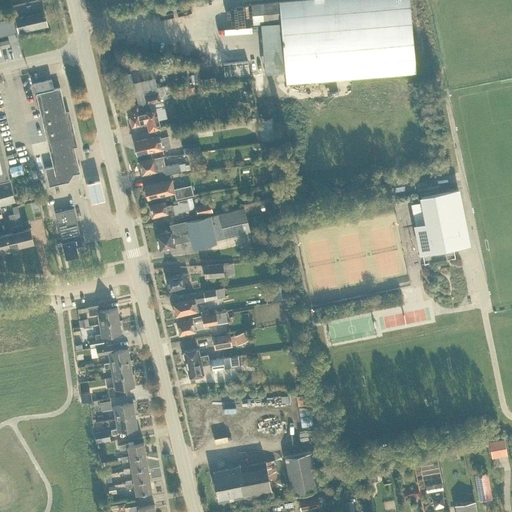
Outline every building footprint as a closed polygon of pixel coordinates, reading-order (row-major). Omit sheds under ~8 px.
[(286,83),(415,71),(408,0),(285,0),(251,3),(253,23),(260,23),(264,73),(285,71),(286,83)] [(45,26),(42,12),(15,18),(18,32),(45,26)] [(0,44),(0,47),(9,45),(8,39),(0,40),(0,44)] [(180,77),(182,86),(189,84),(188,75),(180,77)] [(65,111),(60,87),(53,89),(51,79),(33,83),(35,94),(36,94),(41,117),(65,111)] [(180,97),(186,96),(184,89),(178,90),(180,97)] [(158,120),(167,118),(164,105),(150,109),(149,103),(159,100),(158,93),(144,96),(146,103),(137,105),(136,106),(136,105),(128,107),(130,116),(128,118),(129,122),(132,124),(146,121),(148,131),(160,128),(158,120)] [(49,150),(73,144),(65,111),(41,117),(49,150)] [(261,139),(276,136),(272,116),(257,120),(261,139)] [(137,155),(169,147),(167,136),(159,138),(159,136),(134,142),(137,155)] [(0,181),(9,179),(10,179),(0,138),(0,181)] [(70,174),(69,172),(79,170),(73,144),(49,150),(53,166),(45,168),(49,186),(66,181),(65,178),(67,178),(70,174)] [(199,145),(183,147),(183,153),(200,151),(199,145)] [(142,174),(161,170),(159,161),(154,162),(153,158),(139,161),(141,167),(140,168),(141,172),(142,172),(142,174)] [(180,171),(178,163),(162,166),(164,175),(180,171)] [(89,181),(86,182),(91,201),(94,200),(102,199),(104,198),(100,178),(97,179),(89,181)] [(144,186),(147,199),(174,193),(176,199),(193,195),(191,185),(174,189),(171,180),(144,186)] [(453,247),(470,244),(459,188),(419,196),(420,202),(410,204),(420,254),(422,254),(424,264),(455,258),(453,247)] [(0,206),(15,202),(12,190),(0,193),(0,206)] [(189,209),(194,207),(194,206),(192,197),(177,200),(177,204),(165,206),(164,202),(149,205),(150,210),(150,211),(151,214),(151,215),(152,217),(167,213),(172,212),(172,214),(177,213),(177,212),(189,209)] [(194,206),(194,207),(196,216),(212,212),(210,202),(194,206)] [(75,244),(81,242),(77,222),(77,221),(76,221),(73,208),(55,212),(58,223),(62,242),(63,246),(65,256),(77,253),(75,246),(75,244)] [(215,240),(249,232),(243,208),(170,225),(171,231),(156,234),(158,243),(158,244),(158,247),(159,248),(160,250),(175,246),(174,243),(190,239),(192,249),(216,243),(215,240)] [(10,248),(21,245),(18,231),(16,225),(13,213),(8,214),(13,232),(6,234),(10,248)] [(29,228),(18,231),(21,245),(33,242),(29,228)] [(0,250),(10,248),(6,234),(0,235),(0,234),(0,250)] [(224,276),(234,275),(232,263),(222,264),(222,263),(203,266),(204,278),(224,276)] [(183,281),(189,279),(187,272),(180,274),(166,277),(167,283),(167,285),(167,287),(169,288),(169,290),(184,286),(183,281)] [(276,289),(278,299),(278,300),(285,298),(282,284),(275,286),(276,289)] [(205,300),(224,296),(223,288),(203,291),(204,296),(194,298),(172,303),(173,308),(173,309),(174,314),(175,314),(175,315),(197,310),(195,301),(205,300)] [(99,323),(119,320),(117,307),(99,310),(98,305),(87,306),(89,315),(97,314),(99,323)] [(203,325),(217,323),(227,321),(225,312),(202,316),(201,315),(188,318),(189,320),(177,322),(178,327),(177,329),(178,331),(179,332),(179,334),(194,331),(192,322),(202,319),(203,325)] [(36,315),(26,319),(25,317),(18,319),(20,324),(13,327),(19,341),(43,332),(36,315)] [(89,325),(88,318),(78,319),(79,327),(89,325)] [(101,336),(121,333),(119,320),(99,323),(101,333),(95,334),(95,339),(89,340),(90,347),(104,344),(103,337),(102,338),(101,336)] [(91,337),(89,326),(79,327),(81,338),(91,337)] [(248,340),(244,331),(234,336),(237,344),(248,340)] [(230,336),(229,333),(212,336),(215,349),(232,346),(231,344),(235,343),(233,335),(230,336)] [(128,348),(114,350),(113,344),(96,346),(97,354),(108,353),(110,362),(110,364),(130,361),(128,348)] [(303,346),(292,348),(294,364),(306,362),(303,346)] [(186,364),(208,359),(207,354),(199,356),(197,348),(183,351),(184,353),(182,353),(183,359),(185,358),(186,364)] [(201,366),(211,364),(212,370),(224,368),(224,367),(239,366),(238,355),(222,357),(211,358),(208,359),(186,364),(187,370),(186,370),(187,375),(189,375),(189,377),(203,374),(201,366)] [(112,376),(132,373),(130,361),(110,364),(110,362),(103,363),(104,368),(111,367),(112,376)] [(125,387),(134,386),(132,373),(112,376),(114,386),(108,387),(109,397),(126,394),(125,387)] [(103,400),(101,387),(88,389),(90,401),(103,400)] [(111,408),(110,399),(99,401),(100,410),(111,408)] [(115,419),(135,415),(133,402),(113,406),(115,419)] [(117,431),(137,428),(135,415),(115,419),(117,428),(111,429),(111,434),(118,433),(117,431)] [(96,443),(110,440),(108,430),(94,432),(96,443)] [(489,441),(492,457),(507,455),(504,438),(489,441)] [(130,458),(146,456),(143,443),(128,445),(127,443),(120,444),(120,449),(128,448),(130,455),(130,458)] [(446,449),(448,459),(457,457),(455,447),(446,449)] [(419,452),(421,458),(430,456),(429,450),(419,452)] [(292,493),(318,488),(311,452),(285,457),(292,493)] [(148,467),(146,456),(130,458),(130,455),(122,457),(122,461),(130,460),(131,467),(132,470),(148,467)] [(271,491),(268,478),(277,476),(273,460),(265,462),(265,461),(213,472),(215,481),(213,484),(214,488),(214,489),(216,490),(219,501),(271,491)] [(150,479),(148,467),(132,470),(131,467),(124,468),(124,473),(132,472),(134,479),(134,481),(150,479)] [(492,498),(487,472),(474,474),(479,501),(492,498)] [(152,490),(151,488),(150,479),(134,481),(134,479),(126,480),(126,485),(134,484),(136,493),(152,490)] [(109,494),(116,492),(115,485),(108,486),(109,494)] [(298,500),(300,509),(320,505),(318,496),(298,500)] [(432,498),(434,509),(445,507),(443,496),(432,498)] [(455,504),(455,511),(476,511),(474,501),(455,504)]
